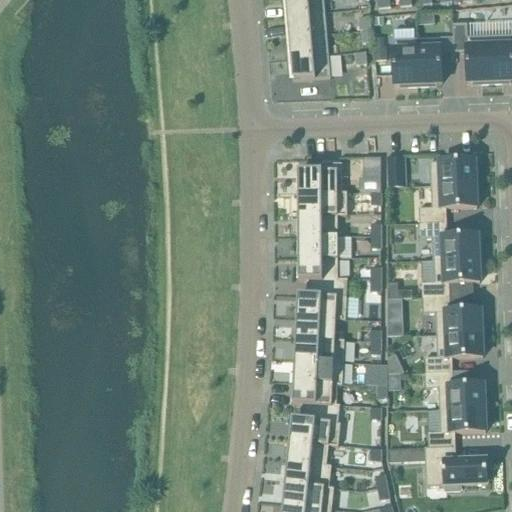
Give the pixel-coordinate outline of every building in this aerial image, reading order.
[(325,15),(324,0),(285,0),(287,18),(325,15)] [(391,10),(389,0),(378,0),(377,0),(378,11),(391,10)] [(398,0),(400,9),(412,8),(411,0),(398,0)] [(289,40),(327,37),(325,15),(287,18),(289,40)] [(360,32),(371,32),(370,19),(359,20),(360,32)] [(511,38),(490,39),(492,86),(502,86),(502,84),(511,83),(511,24),(511,38)] [(467,26),(453,27),(453,42),(454,54),(454,55),(467,54),(468,85),(481,84),(481,86),(492,86),(490,39),(468,40),(467,26)] [(361,33),(363,46),(373,45),(372,33),(371,33),(361,33)] [(329,58),(327,37),(289,40),(291,61),(329,58)] [(393,42),(395,88),(408,87),(408,89),(418,89),(416,42),(393,42)] [(442,86),(440,50),(418,51),(417,42),(416,42),(418,89),(428,89),(428,87),(442,86)] [(375,63),(387,62),(386,50),(374,51),(375,63)] [(356,68),(367,67),(366,55),(355,56),(356,68)] [(329,58),(291,61),(293,84),(331,80),(329,58)] [(364,182),(360,182),(360,195),(364,195),(381,195),(381,184),(381,159),(364,159),(364,182)] [(388,160),(388,190),(404,190),(404,160),(388,160)] [(431,188),(478,187),(477,177),(475,177),(475,163),(430,165),(431,188)] [(342,166),(319,166),(319,174),(298,174),(298,196),(342,196),(342,195),(342,166)] [(478,197),(478,187),(431,188),(432,210),(419,211),(420,226),(447,225),(446,211),(477,210),(476,197),(478,197)] [(298,196),(299,218),(338,218),(347,218),(347,195),(342,195),(342,196),(298,196)] [(381,208),(381,196),(371,196),(371,208),(381,208)] [(338,218),(299,218),(299,239),(337,239),(338,239),(338,218)] [(481,261),(480,251),(478,251),(478,238),(447,239),(447,225),(420,226),(420,241),(433,241),(434,263),(481,261)] [(371,239),(381,239),(381,227),(371,227),(371,239)] [(299,261),(338,261),(343,261),(343,239),(338,239),(299,239),(299,261)] [(381,239),(371,239),(371,251),(381,251),(381,239)] [(338,261),(299,261),(299,283),(307,283),(307,298),(322,299),(323,283),(338,283),(338,282),(338,261)] [(434,263),(434,285),(422,286),(422,301),(450,300),(449,286),(480,285),(479,271),(481,271),(481,261),(434,263)] [(381,270),(371,270),(371,282),(381,282),(381,270)] [(298,298),(297,320),(336,322),(336,323),(346,323),(348,282),(338,282),(338,283),(323,283),(322,299),(307,298),(298,298)] [(371,294),(381,294),(381,282),(371,282),(371,294)] [(397,286),(388,286),(389,302),(398,302),(397,286)] [(437,338),(484,336),(483,326),(481,326),(481,313),(450,314),(450,300),(422,301),(423,316),(436,316),(437,338)] [(336,323),(336,322),(297,320),(296,342),(335,343),(336,323)] [(371,333),(371,345),(381,345),(381,333),(371,333)] [(452,361),(483,360),(482,346),(484,346),(484,336),(437,338),(437,360),(425,361),(425,378),(453,377),(452,361)] [(344,366),(345,343),(335,343),(296,342),(295,363),(344,366)] [(371,345),(371,357),(381,357),(381,345),(371,345)] [(294,385),(338,387),(338,388),(343,388),(344,366),(295,363),(294,385)] [(377,377),(377,389),(387,389),(387,377),(377,377)] [(439,390),(439,413),(487,411),(486,401),(484,401),(484,391),(469,392),(453,393),(453,378),(453,377),(425,378),(426,391),(439,390)] [(301,408),(301,422),(315,424),(317,408),(332,409),(332,408),(337,408),(337,407),(338,388),(338,387),(294,385),(293,407),(301,408)] [(387,401),(387,389),(377,389),(377,401),(387,401)] [(317,408),(315,424),(301,422),(292,421),(290,444),(329,448),(329,449),(338,450),(341,426),(338,426),(340,408),(337,407),(337,408),(332,408),(332,409),(317,408)] [(371,422),(381,423),(381,411),(371,410),(371,422)] [(486,434),(485,421),(487,421),(487,411),(439,413),(440,435),(428,435),(428,450),(456,449),(455,436),(486,434)] [(327,469),(327,468),(329,449),(329,448),(290,444),(288,465),(327,469)] [(460,488),(488,487),(488,481),(491,481),(490,467),(487,468),(487,462),(456,463),(456,449),(428,450),(425,450),(426,489),(446,489),(447,493),(460,493),(460,488)] [(381,464),(381,461),(381,452),(371,452),(371,464),(381,464)] [(405,452),(389,453),(390,465),(406,464),(405,452)] [(327,469),(288,465),(286,487),(329,491),(329,490),(332,469),(327,468),(327,469)] [(385,478),(375,480),(378,491),(387,489),(385,478)] [(286,487),(283,508),(321,511),(332,511),(334,491),(329,490),(329,491),(286,487)] [(380,503),(390,501),(387,489),(378,491),(380,503)]
